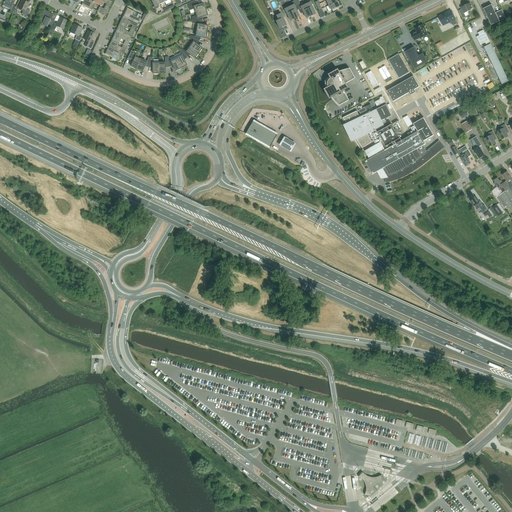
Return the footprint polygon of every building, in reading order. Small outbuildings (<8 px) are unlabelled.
[(15,0),(5,0),(2,6),(11,9),(9,13),(12,14),(16,6),(13,5),(15,0)] [(22,0),(18,9),(23,11),(21,14),(27,17),(30,10),(27,9),(29,3),(22,0)] [(83,0),(81,5),(89,9),(93,0),(88,0),(88,1),(85,0),(83,0)] [(103,0),(93,0),(89,9),(92,10),(95,3),(100,6),(102,2),(103,0)] [(112,1),(109,0),(103,0),(102,2),(106,4),(104,9),(100,7),(97,12),(105,16),(107,11),(109,12),(111,9),(109,8),(112,1)] [(160,4),(157,0),(150,0),(154,7),(153,7),(154,8),(155,8),(155,9),(156,9),(157,9),(158,8),(159,7),(159,6),(159,5),(160,4)] [(295,19),(295,18),(299,16),(296,9),(299,8),(297,5),(295,0),(292,2),(292,3),(292,5),(292,6),(289,7),(289,6),(295,19)] [(196,12),(205,9),(204,3),(197,5),(197,4),(196,2),(189,5),(191,10),(194,9),(196,12)] [(311,16),(315,14),(310,2),(305,4),(311,16)] [(331,10),(339,7),(337,2),(329,6),(331,10)] [(466,17),(464,13),(471,10),(473,9),(470,3),(465,6),(464,5),(461,6),(462,7),(461,8),(463,11),(460,12),(463,18),(466,17)] [(303,11),(306,18),(310,16),(311,16),(305,4),(305,5),(301,7),(300,4),(297,5),(299,8),(301,14),(301,12),(303,11)] [(492,5),(483,9),(491,25),(506,18),(502,10),(496,13),(492,5)] [(285,9),(290,20),(294,18),(295,19),(289,6),(289,7),(285,9)] [(127,9),(124,16),(138,23),(142,15),(138,13),(136,17),(132,15),(134,12),(127,8),(126,8),(127,9)] [(207,15),(205,9),(196,12),(196,16),(193,16),(194,21),(201,21),(201,18),(201,17),(207,15)] [(49,25),(51,26),(54,22),(55,19),(52,18),(54,15),(45,10),(42,16),(43,17),(40,22),(48,26),(49,25)] [(454,18),(455,18),(451,11),(439,17),(441,22),(444,21),(445,23),(450,20),(453,26),(457,24),(454,18)] [(279,28),(282,27),(282,28),(282,27),(286,25),(281,14),(276,16),(276,15),(278,20),(276,21),(279,28)] [(135,31),(138,23),(124,16),(120,24),(127,27),(129,24),(133,26),(131,29),(135,31)] [(54,22),(51,26),(51,28),(52,29),(54,30),(55,30),(57,26),(64,29),(66,25),(66,26),(68,21),(60,17),(57,24),(54,22)] [(201,24),(201,21),(194,21),(194,23),(198,24),(197,30),(207,32),(208,26),(201,25),(201,24)] [(72,28),(70,33),(77,36),(75,39),(76,40),(79,41),(80,41),(82,35),(80,34),(83,28),(74,24),(72,28)] [(120,24),(116,31),(131,38),(135,31),(131,29),(129,32),(125,31),(127,27),(120,24)] [(412,34),(415,40),(420,37),(420,38),(427,35),(423,25),(416,28),(417,32),(416,33),(415,32),(412,34)] [(206,38),(207,32),(197,30),(196,36),(192,35),(191,37),(198,40),(199,38),(199,37),(206,38)] [(479,35),(476,37),(480,45),(489,41),(485,32),(485,33),(483,30),(478,33),(479,35)] [(87,41),(84,46),(91,49),(94,42),(91,41),(94,34),(88,31),(84,39),(87,41)] [(125,41),(124,44),(127,46),(131,38),(116,31),(113,39),(120,42),(121,39),(125,41)] [(466,32),(442,45),(447,54),(471,41),(466,32)] [(197,43),(198,40),(191,37),(190,39),(193,42),(190,47),(198,53),(202,48),(196,44),(197,43)] [(113,39),(109,47),(124,54),(127,46),(124,44),(122,47),(118,46),(120,42),(113,39)] [(491,44),(484,47),(502,85),(509,81),(491,44)] [(120,61),(124,54),(109,47),(106,54),(105,54),(112,58),(114,54),(118,56),(116,59),(120,61)] [(195,58),(198,53),(190,47),(186,52),(183,49),(181,51),(186,57),(188,55),(189,54),(195,58)] [(423,53),(419,56),(414,47),(405,52),(415,69),(428,62),(423,53)] [(131,66),(137,69),(141,59),(137,58),(139,54),(133,52),(131,51),(128,59),(133,62),(131,66)] [(177,58),(176,59),(181,68),(186,65),(183,59),(184,58),(186,57),(181,51),(180,52),(180,53),(175,56),(177,58)] [(387,59),(397,77),(408,71),(398,53),(387,59)] [(146,62),(141,59),(137,69),(142,71),(145,65),(146,65),(149,66),(150,59),(148,58),(146,62)] [(166,66),(169,66),(167,58),(165,59),(165,63),(159,63),(159,73),(165,73),(165,66),(166,66)] [(167,58),(169,66),(171,65),(172,65),(175,71),(181,68),(176,59),(171,61),(169,58),(167,58)] [(153,74),(159,73),(159,63),(153,63),(152,59),(150,59),(149,66),(152,67),(153,67),(153,74)] [(388,78),(382,68),(379,69),(386,83),(393,80),(385,66),(382,68),(388,78)] [(325,88),(323,89),(328,99),(331,98),(334,101),(337,105),(339,106),(339,105),(349,100),(343,91),(348,88),(345,84),(354,78),(352,74),(349,68),(348,69),(344,70),(343,70),(339,71),(338,71),(337,69),(327,74),(329,77),(327,79),(326,78),(325,80),(325,81),(325,82),(325,83),(325,85),(325,88)] [(378,84),(371,71),(366,74),(373,87),(378,84)] [(390,90),(387,91),(390,96),(390,97),(393,102),(409,93),(410,96),(416,92),(415,90),(420,87),(417,82),(416,81),(414,76),(390,90)] [(377,106),(385,102),(383,97),(380,98),(381,99),(375,102),(377,106)] [(457,101),(460,105),(466,102),(463,97),(457,101)] [(357,111),(342,118),(343,119),(343,120),(344,122),(345,123),(345,124),(344,125),(352,142),(357,139),(363,148),(372,142),(368,134),(370,133),(377,130),(382,128),(385,126),(382,120),(392,116),(387,104),(360,117),(357,111)] [(405,117),(408,124),(422,117),(419,110),(405,117)] [(415,133),(365,161),(372,174),(383,168),(386,174),(384,174),(386,183),(387,182),(388,182),(389,182),(390,182),(391,182),(391,181),(392,181),(393,181),(394,181),(395,181),(395,180),(396,180),(397,180),(398,179),(399,179),(400,179),(400,178),(401,178),(402,178),(402,177),(403,177),(404,177),(405,177),(405,176),(406,176),(407,176),(407,175),(408,175),(408,174),(409,174),(410,174),(410,173),(411,173),(412,173),(412,172),(413,172),(413,171),(414,171),(415,171),(415,170),(416,170),(417,169),(418,169),(418,168),(419,168),(420,167),(421,167),(421,166),(422,166),(422,165),(423,165),(424,165),(424,164),(425,164),(425,163),(426,163),(426,162),(427,162),(445,147),(439,141),(421,156),(419,152),(425,148),(424,145),(425,144),(424,141),(434,135),(424,118),(422,119),(414,124),(418,131),(417,132),(415,127),(412,129),(414,133),(415,133)] [(264,127),(253,121),(247,132),(246,134),(270,147),(271,145),(272,143),(259,135),(264,127)] [(398,121),(393,124),(397,131),(402,128),(398,121)] [(467,121),(461,124),(464,129),(466,131),(466,133),(472,130),(471,127),(468,122),(467,121)] [(377,130),(370,133),(375,143),(382,141),(386,147),(400,139),(392,124),(383,130),(382,128),(377,130)] [(498,131),(502,139),(508,136),(506,134),(509,132),(505,124),(500,127),(501,129),(498,131)] [(496,143),(494,141),(497,139),(493,131),(488,134),(489,136),(485,138),(490,146),(496,143)] [(296,144),(284,137),(279,146),(291,153),(296,144)] [(474,150),(479,158),(484,155),(479,147),(481,145),(476,137),(472,140),(474,143),(472,143),(475,149),(474,150)] [(385,150),(381,142),(365,151),(370,158),(385,150)] [(456,146),(454,143),(450,146),(451,148),(450,149),(455,156),(459,153),(455,146),(456,146)] [(460,157),(466,166),(471,163),(469,160),(468,157),(472,155),(468,149),(461,153),(462,155),(460,157)] [(511,178),(507,172),(502,175),(507,181),(505,182),(511,189),(511,188),(511,180),(511,179),(511,178)] [(498,178),(494,180),(495,182),(494,183),(500,190),(502,194),(499,196),(498,195),(497,196),(497,197),(505,208),(508,206),(511,212),(511,191),(505,182),(504,183),(501,180),(500,181),(498,178)] [(483,206),(480,202),(476,196),(475,197),(472,194),(469,196),(470,198),(469,199),(476,208),(479,206),(484,213),(488,210),(485,205),(483,206)] [(500,202),(491,207),(497,217),(506,211),(500,202)] [(364,482),(365,484),(366,487),(366,488),(366,490),(366,493),(365,495),(368,496),(371,496),(371,494),(372,491),(372,489),(374,486),(376,485),(378,483),(380,482),(383,482),(383,481),(383,478),(382,475),(379,477),(377,477),(375,478),(372,478),(370,477),(367,476),(365,475),(363,472),(362,473),(360,474),(359,475),(359,477),(361,478),(363,480),(364,482)]
